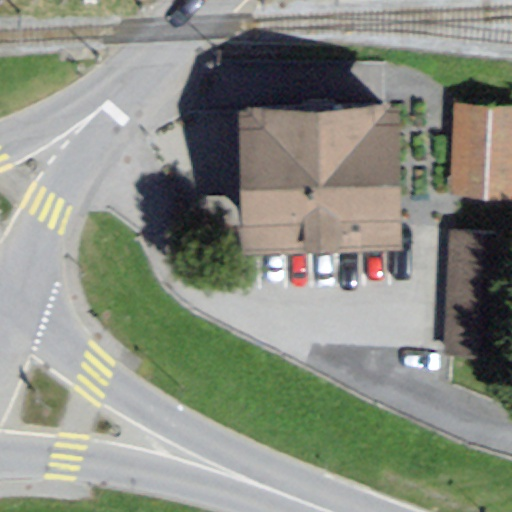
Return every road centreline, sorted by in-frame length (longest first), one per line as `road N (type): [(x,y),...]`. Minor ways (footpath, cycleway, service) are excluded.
road 1 (primary): [(251,483),(0,300)]
road 2 (primary): [(0,456),(67,457),(251,483)]
road 3 (residential): [(0,291),(116,94)]
road 4 (residential): [(210,0),(116,94)]
road 5 (residential): [(116,94),(0,145)]
